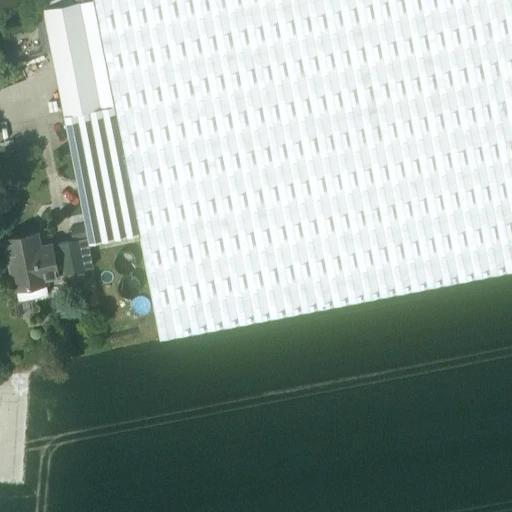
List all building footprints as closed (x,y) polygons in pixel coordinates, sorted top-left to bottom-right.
[(42,7),(62,107),(112,97),(93,0),(82,0),(78,1),(78,0),(72,2),(71,0),(47,0),(49,6),(42,7)] [(511,0),(93,0),(112,97),(139,233),(159,337),(511,268),(511,0)] [(16,56),(43,51),(38,24),(11,30),(16,56)] [(139,233),(112,97),(62,107),(84,223),(88,243),(139,233)] [(93,266),(88,243),(84,223),(71,225),(73,239),(39,246),(36,232),(5,238),(15,287),(18,300),(48,294),(45,281),(46,281),(45,277),(57,275),(56,273),(93,266)]
